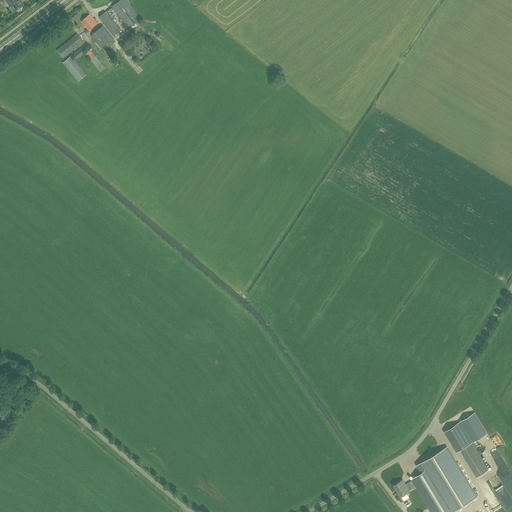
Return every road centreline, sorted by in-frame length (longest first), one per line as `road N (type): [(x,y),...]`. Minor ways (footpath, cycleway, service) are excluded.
road 1 (unclassified): [(307,511),(420,441),(511,286)]
road 2 (unclassified): [(0,360),(190,511)]
